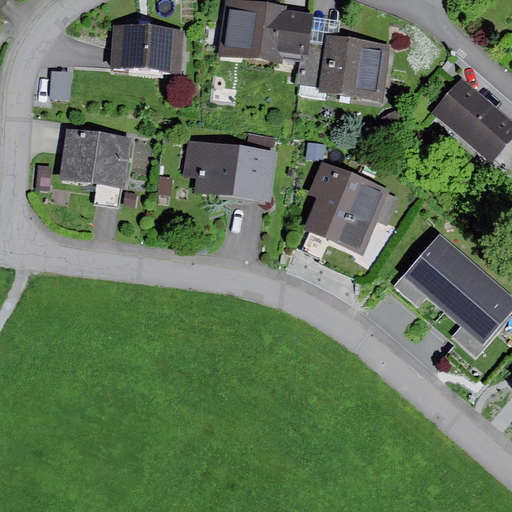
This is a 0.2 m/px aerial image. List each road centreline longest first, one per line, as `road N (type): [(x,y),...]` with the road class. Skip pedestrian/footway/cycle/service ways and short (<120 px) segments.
road 1 (residential): [(10,251),(230,282),(305,305),(366,343),(511,470)]
road 2 (residential): [(83,0),(52,23),(26,67),(10,251)]
road 3 (residential): [(412,0),(511,89)]
